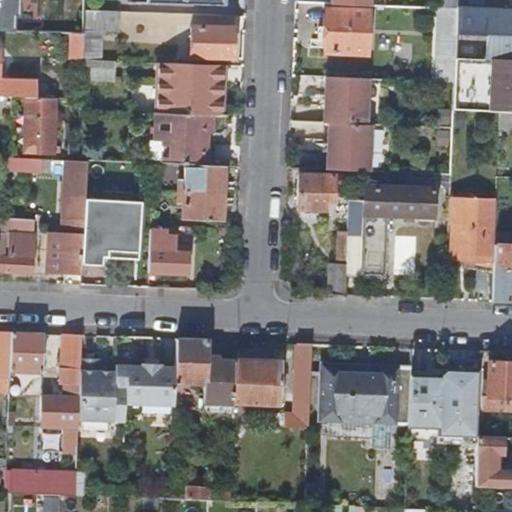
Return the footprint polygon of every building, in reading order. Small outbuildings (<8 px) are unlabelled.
[(78,2),(85,2),(85,0),(39,0),(39,16),(78,18),(78,2)] [(455,81),(456,59),(458,7),(457,0),(440,0),(438,81),(441,81),(455,81)] [(511,0),(457,0),(458,7),(511,10),(511,0)] [(511,10),(458,7),(456,59),(511,61),(511,10)] [(369,10),(327,8),(327,11),(325,13),(324,22),(327,25),(326,52),(367,53),(369,10)] [(84,33),(73,32),(72,57),(83,57),(83,59),(84,59),(100,59),(101,29),(119,30),(120,10),(85,9),(84,23),(84,33)] [(73,32),(84,33),(84,23),(64,23),(64,32),(65,32),(73,32)] [(235,28),(192,26),(191,56),(197,56),(197,52),(218,52),(218,57),(235,57),(235,28)] [(114,80),(115,60),(100,59),(84,59),(83,78),(114,80)] [(511,61),(456,59),(455,81),(454,109),(500,111),(511,111),(511,61)] [(158,112),(212,115),(222,115),(224,65),(158,62),(157,112),(158,112)] [(368,78),(327,76),(325,123),(330,123),(366,125),(368,78)] [(0,95),(14,96),(23,97),(23,84),(2,83),(2,79),(0,78),(0,95)] [(56,146),(57,98),(26,97),(25,151),(61,153),(61,146),(56,146)] [(511,111),(500,111),(499,129),(511,129),(511,111)] [(171,163),(185,163),(206,164),(207,140),(211,140),(212,115),(158,112),(157,138),(165,138),(165,163),(171,163)] [(366,125),(330,123),(328,170),(349,170),(369,171),(371,125),(366,125)] [(50,171),(51,158),(3,156),(2,170),(50,171)] [(87,159),(78,159),(66,158),(62,232),(48,232),(47,273),(65,274),(65,284),(81,285),(82,264),(85,199),(87,159)] [(147,181),(154,181),(155,170),(155,162),(147,162),(147,181)] [(223,219),(225,165),(206,164),(185,163),(185,179),(179,179),(179,202),(183,202),(183,218),(223,219)] [(306,174),(306,169),(299,168),(298,210),(311,210),(325,210),(326,202),(333,202),(333,195),(347,195),(347,175),(306,174)] [(361,245),(347,245),(347,264),(346,277),(385,277),(387,217),(434,218),(434,182),(416,182),(416,188),(364,187),(361,245)] [(494,263),(494,245),(496,200),(450,198),(449,223),(452,223),(450,261),(494,263)] [(85,199),(82,264),(103,266),(104,257),(109,257),(109,251),(139,252),(141,201),(85,199)] [(33,219),(0,218),(0,271),(27,272),(27,257),(34,257),(34,238),(32,238),(10,238),(10,233),(33,234),(33,219)] [(168,229),(152,229),(150,272),(187,274),(188,246),(176,245),(176,235),(168,234),(168,229)] [(347,264),(347,245),(348,233),(338,233),(338,264),(347,264)] [(394,236),(393,269),(412,270),(413,236),(394,236)] [(494,263),(492,302),(511,302),(511,245),(494,245),(494,263)] [(329,295),(346,296),(346,277),(347,264),(338,264),(329,264),(329,295)] [(0,381),(9,381),(9,373),(11,334),(0,333),(0,381)] [(42,374),(42,335),(11,334),(9,373),(42,374)] [(64,444),(77,445),(78,423),(80,360),(81,336),(62,336),(61,386),(71,386),(71,398),(43,398),(43,428),(64,429),(64,444)] [(206,360),(206,342),(175,340),(174,368),(174,385),(204,386),(204,405),(233,405),(235,363),(217,362),(217,360),(206,360)] [(294,374),(310,374),(311,346),(294,345),(294,374)] [(99,361),(80,360),(78,423),(125,425),(125,406),(126,388),(115,388),(115,374),(98,373),(99,361)] [(476,432),(478,363),(447,361),(447,370),(445,370),(438,377),(438,378),(409,377),(407,425),(407,434),(437,435),(464,436),(464,448),(475,449),(476,439),(476,432)] [(235,363),(233,405),(233,415),(239,415),(239,405),(280,408),(280,403),(280,395),(280,365),(235,363)] [(498,409),(511,409),(511,364),(488,364),(488,382),(483,382),(482,408),(498,409)] [(142,368),(115,367),(115,374),(115,388),(126,388),(125,406),(143,407),(173,408),(174,385),(174,368),(161,368),(161,365),(142,365),(142,368)] [(320,423),(407,425),(409,377),(409,370),(320,367),(320,423)] [(0,393),(9,393),(9,381),(0,381),(0,393)] [(292,417),(308,417),(309,396),(280,395),(280,403),(292,404),(292,417)] [(283,417),(283,429),(308,429),(308,417),(292,417),(283,417)] [(474,489),(509,491),(510,473),(496,473),(497,458),(501,458),(502,440),(501,440),(476,439),(475,449),(474,489)] [(5,494),(9,494),(8,511),(58,511),(59,511),(66,511),(79,511),(80,497),(75,497),(76,487),(76,476),(6,474),(5,494)] [(207,511),(229,511),(230,491),(211,491),(211,481),(193,480),(193,490),(170,489),(170,500),(207,502),(207,511)] [(88,487),(76,487),(75,497),(80,497),(88,497),(88,487)]
